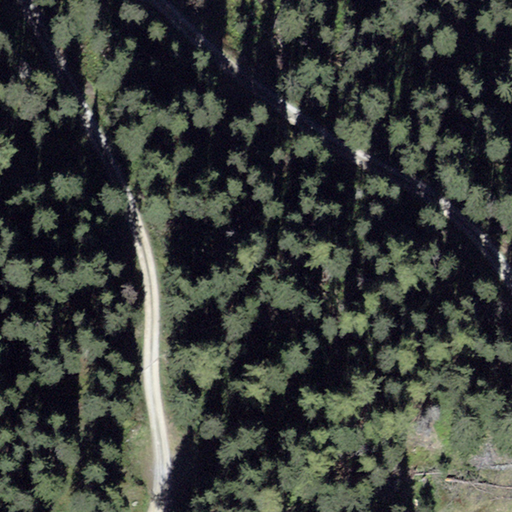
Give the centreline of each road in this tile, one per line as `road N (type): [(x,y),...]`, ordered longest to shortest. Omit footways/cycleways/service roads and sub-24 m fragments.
road 1 (track): [(23,0),(115,169),(141,243),(165,460),(160,511)]
road 2 (track): [(511,281),(434,195),(323,140),(210,56),(155,0)]
